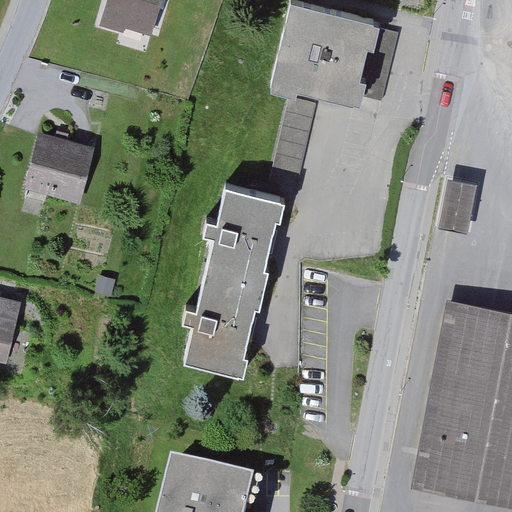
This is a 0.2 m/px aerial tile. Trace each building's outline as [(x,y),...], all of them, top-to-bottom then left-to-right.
[(152,0),(109,0),(103,21),(120,26),(122,20),(145,26),(152,0)] [(355,92),(370,25),(372,16),(301,0),(289,0),(271,81),(353,100),(355,92)] [(370,25),(355,92),(383,98),(398,31),(370,25)] [(316,103),(289,97),(270,181),(298,187),(316,103)] [(77,194),(88,148),(64,141),(66,134),(58,132),(56,140),(41,136),(30,178),(50,183),(49,187),(77,194)] [(447,176),(438,224),(467,230),(476,182),(447,176)] [(194,321),(185,358),(239,370),(280,195),(226,182),(217,219),(208,217),(205,232),(214,234),(197,306),(187,303),(184,318),(194,321)] [(94,292),(107,295),(110,280),(97,277),(94,292)] [(20,303),(0,298),(0,357),(1,358),(8,324),(15,326),(20,303)] [(511,316),(447,304),(414,478),(511,496),(511,316)] [(172,461),(159,511),(245,511),(253,481),(172,461)]
